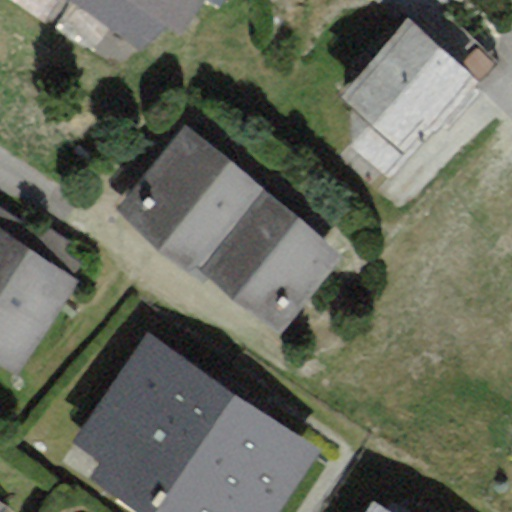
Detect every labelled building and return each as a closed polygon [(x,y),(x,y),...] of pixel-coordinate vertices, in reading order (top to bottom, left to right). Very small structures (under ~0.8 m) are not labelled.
[(142,0),(190,33),(213,0),(142,0)] [(501,88),(433,26),(370,96),(438,157),(501,88)] [(203,133),(135,216),(211,280),(222,268),(297,330),(360,257),(287,192),(282,198),(203,133)] [(93,275),(1,216),(0,217),(0,356),(28,375),(93,275)] [(291,511),(328,456),(163,348),(87,464),(160,511),(291,511)] [(0,511),(9,511),(11,509),(0,502),(0,511)]
